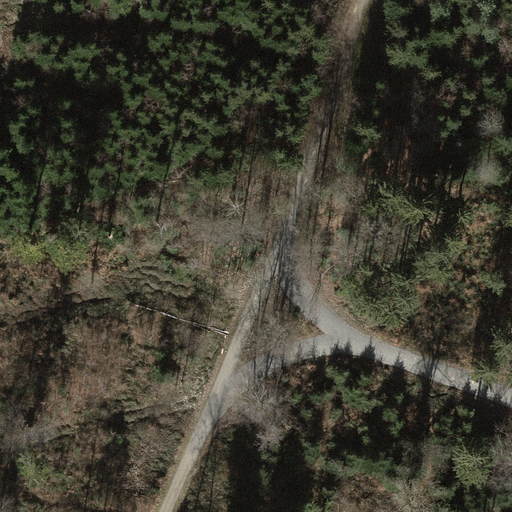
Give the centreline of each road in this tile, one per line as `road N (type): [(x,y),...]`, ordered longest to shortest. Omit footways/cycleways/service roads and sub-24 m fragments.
road 1 (track): [(168,511),(282,234)]
road 2 (track): [(282,234),(300,289),(331,321),(511,397)]
road 3 (track): [(282,234),(361,0)]
road 4 (track): [(371,344),(296,352),(218,395)]
